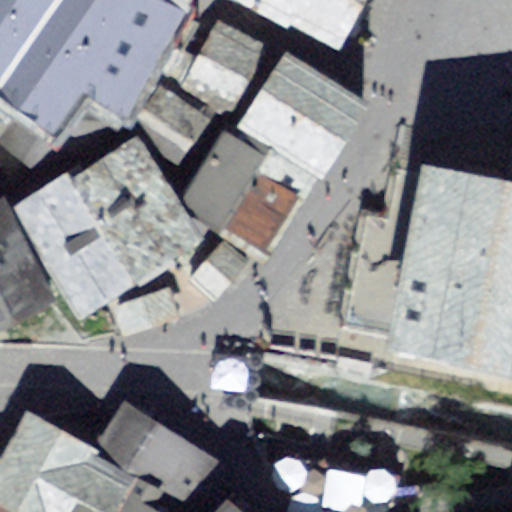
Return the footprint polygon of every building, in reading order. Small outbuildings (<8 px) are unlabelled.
[(172,13),(149,0),(0,0),(0,87),(61,123),(80,90),(114,110),(172,13)] [(362,0),(259,0),(342,41),(362,0)] [(205,1),(176,53),(221,79),(251,26),(205,1)] [(349,94),(273,48),(230,116),(304,164),(349,94)] [(165,57),(138,102),(188,132),(215,87),(165,57)] [(22,180),(82,291),(190,224),(120,110),(22,180)] [(178,181),(263,232),(304,164),(230,116),(222,111),(178,181)] [(363,213),(340,327),(511,360),(511,144),(436,130),(417,223),(363,213)] [(7,199),(0,202),(0,325),(55,300),(7,199)] [(208,237),(188,256),(210,278),(230,258),(208,237)] [(159,279),(110,295),(121,328),(169,313),(159,279)] [(156,489),(189,434),(111,381),(82,429),(20,392),(0,426),(0,468),(68,511),(165,511),(173,500),(156,489)] [(267,511),(221,474),(189,511),(267,511)]
